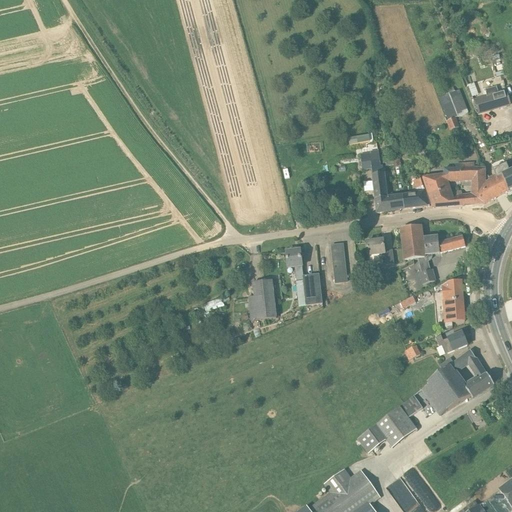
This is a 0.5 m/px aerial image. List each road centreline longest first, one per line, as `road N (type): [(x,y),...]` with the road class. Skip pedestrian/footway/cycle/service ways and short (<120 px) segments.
road 1 (track): [(63,0),(140,116),(239,241)]
road 2 (residential): [(239,241),(452,212),(503,234)]
road 3 (unclassified): [(0,308),(239,241)]
road 4 (secondary): [(511,365),(490,284),(503,234)]
